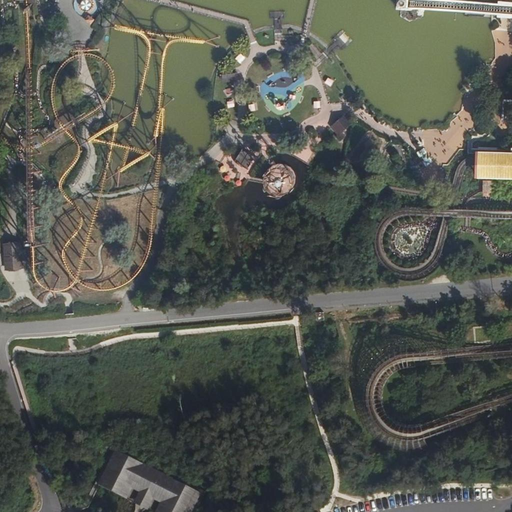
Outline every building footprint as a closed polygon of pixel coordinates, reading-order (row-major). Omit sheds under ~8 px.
[(79,0),(77,5),(89,10),(93,0),(79,0)] [(397,0),(396,10),(407,11),(408,9),(422,10),(435,11),(447,12),(475,13),(486,14),(497,15),(497,17),(497,18),(510,19),(511,18),(511,2),(498,1),(498,2),(498,3),(487,2),(475,2),(450,0),(397,0)] [(223,82),(234,81),(236,81),(235,67),(221,68),(223,82)] [(330,86),(333,81),(328,78),(325,82),(324,83),(325,83),(330,86)] [(511,100),(506,100),(503,100),(502,121),(506,122),(511,121),(511,100)] [(330,127),(338,135),(339,134),(332,126),(338,122),(345,115),(352,123),(354,122),(346,113),(330,127)] [(341,132),(352,123),(345,115),(338,122),(332,126),(339,134),(338,135),(337,136),(341,141),(345,137),(341,132)] [(420,157),(427,153),(424,148),(417,153),(420,157)] [(235,161),(248,169),(255,157),(242,150),(235,161)] [(511,152),(496,152),(475,151),(475,160),(474,179),(483,179),(487,179),(492,179),(511,180),(511,152)] [(430,158),(423,162),(426,167),(433,162),(430,158)] [(268,180),(269,184),(271,188),(274,190),(278,192),(282,192),(286,191),(289,189),(292,186),(293,182),(293,178),(292,174),(289,171),(285,168),(281,168),(277,168),(274,170),(271,173),(269,176),(268,180)] [(487,196),(492,197),(492,179),(487,179),(483,179),(482,196),(487,196)] [(6,245),(8,269),(9,269),(19,268),(21,268),(21,261),(26,261),(25,250),(20,251),(19,244),(6,245)] [(99,485),(116,451),(113,449),(85,504),(72,509),(73,511),(76,511),(88,508),(99,485)] [(126,499),(132,488),(140,492),(154,499),(161,503),(156,511),(191,511),(201,494),(116,451),(99,485),(126,499)] [(202,491),(201,494),(191,511),(195,511),(205,492),(202,491)] [(154,499),(140,492),(134,503),(138,505),(134,511),(142,511),(144,508),(148,510),(154,499)]
